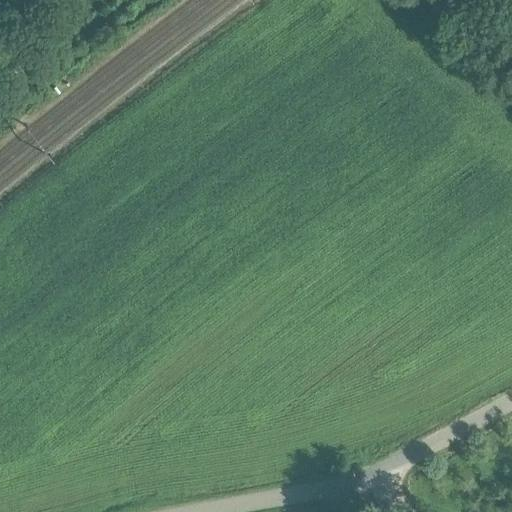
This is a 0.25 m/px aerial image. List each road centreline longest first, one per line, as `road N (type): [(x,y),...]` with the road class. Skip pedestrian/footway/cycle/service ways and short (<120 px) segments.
road 1 (unclassified): [(364,482),(511,403)]
road 2 (unclassified): [(205,511),(364,482)]
